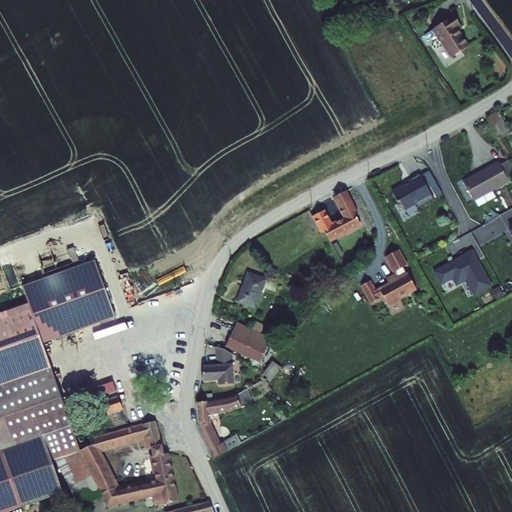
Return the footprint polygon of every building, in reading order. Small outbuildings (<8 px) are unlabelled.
[(453,15),(432,30),(451,57),(468,46),(456,28),(460,26),(453,15)] [(496,113),(487,118),(499,139),(508,135),(496,113)] [(499,162),(463,181),(473,201),(509,181),(507,178),(511,175),(511,164),(509,159),(500,164),(499,162)] [(333,239),(361,223),(350,204),(343,191),(332,197),(344,218),(334,224),(326,210),(319,215),(327,229),(328,229),(333,239)] [(409,264),(400,248),(384,256),(393,273),(395,272),(397,276),(387,282),(389,286),(376,291),(370,280),(360,285),(370,304),(380,299),(379,297),(382,295),(389,307),(400,301),(399,298),(417,288),(405,267),(409,264)] [(23,287),(29,303),(43,341),(114,317),(95,261),(23,287)] [(267,279),(248,273),(238,302),(257,309),(267,279)] [(0,387),(51,368),(43,341),(29,303),(0,313),(0,387)] [(273,339),(237,322),(225,347),(260,364),(273,339)] [(216,367),(203,367),(203,380),(218,381),(218,387),(232,387),(233,354),(226,350),(217,346),(216,367)] [(272,380),(281,367),(272,362),(264,375),(272,380)] [(51,368),(0,387),(0,451),(45,436),(71,427),(51,368)] [(113,383),(98,389),(109,421),(125,416),(113,383)] [(227,398),(196,404),(198,425),(214,458),(225,452),(222,446),(211,423),(210,417),(229,414),(227,398)] [(137,425),(93,438),(95,444),(56,464),(78,508),(94,508),(100,508),(153,497),(156,508),(170,505),(167,495),(178,493),(175,480),(182,478),(179,469),(192,465),(190,459),(183,458),(170,456),(169,453),(164,454),(155,413),(135,416),(137,425)] [(54,459),(69,454),(61,438),(74,434),(71,427),(45,436),(54,459)] [(69,454),(80,451),(74,434),(61,438),(69,454)] [(45,436),(0,451),(0,511),(5,511),(65,492),(54,459),(45,436)] [(212,511),(209,502),(175,510),(175,511),(212,511)]
